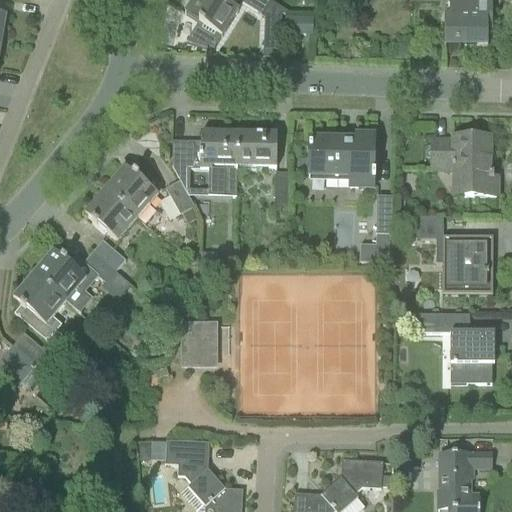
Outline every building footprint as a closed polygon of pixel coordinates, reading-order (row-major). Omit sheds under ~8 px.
[(194,0),(184,17),(198,26),(186,45),(185,45),(185,46),(186,46),(205,52),(206,51),(205,51),(206,48),(213,52),(213,51),(220,39),(220,40),(237,12),(230,8),(224,5),(217,0),(194,0)] [(269,4),(263,0),(235,0),(235,1),(260,17),(269,4)] [(447,0),(447,5),(448,5),(448,18),(443,19),(443,48),(444,48),(444,45),(476,45),(476,48),(486,48),(486,31),(491,31),(491,18),(486,18),(486,17),(477,15),(477,6),(491,6),(490,0),(447,0)] [(284,37),(311,38),(311,22),(285,21),(284,37)] [(264,43),(263,61),(279,61),(280,43),(264,43)] [(237,171),(238,140),(217,139),(217,137),(199,137),(199,149),(187,149),(187,145),(171,145),(170,170),(179,183),(188,200),(189,173),(207,173),(207,200),(235,201),(235,171),(237,171)] [(238,140),(237,171),(275,171),(276,138),(251,138),(251,140),(238,140)] [(372,191),(373,140),(354,140),(354,146),(308,145),(308,179),(349,180),(349,190),(372,191)] [(454,200),(463,200),(495,200),(495,182),(493,182),(493,179),(488,179),(488,142),(452,142),(452,145),(431,145),(431,173),(454,173),(454,200)] [(161,194),(155,184),(143,173),(137,180),(133,176),(132,177),(124,170),(111,185),(113,187),(106,196),(137,223),(161,194)] [(273,176),(274,211),(287,211),(286,176),(273,176)] [(188,200),(179,183),(165,192),(180,217),(181,217),(187,227),(195,222),(189,212),(194,209),(188,200)] [(137,223),(106,196),(98,205),(96,203),(83,218),(92,225),(91,226),(95,230),(97,229),(117,246),(137,223)] [(374,249),(374,257),(385,257),(388,257),(389,239),(391,239),(391,201),(390,201),(375,201),(375,239),(374,249)] [(442,220),(414,220),(414,243),(434,243),(434,264),(428,264),(428,267),(442,267),(441,298),(491,298),(491,278),(488,278),(488,274),(485,274),(485,257),(491,257),(491,242),(442,241),(442,220)] [(101,245),(91,256),(114,276),(124,264),(101,245)] [(42,271),(34,280),(60,302),(60,303),(64,306),(65,306),(77,316),(78,315),(80,313),(89,302),(81,296),(89,287),(95,280),(82,268),(82,267),(71,258),(66,264),(61,260),(60,262),(60,261),(52,254),(40,269),(42,271)] [(82,267),(82,268),(95,280),(97,281),(104,287),(114,276),(91,256),(83,266),(82,267)] [(218,256),(200,256),(199,266),(218,267),(218,256)] [(24,287),(12,302),(20,309),(19,310),(22,312),(16,320),(46,345),(60,329),(52,321),(54,319),(53,319),(49,315),(60,303),(60,302),(34,280),(27,289),(24,287)] [(394,319),(394,333),(409,333),(409,319),(394,319)] [(417,319),(417,337),(441,337),(449,337),(449,365),(449,388),(491,388),(491,368),(493,368),(493,336),(468,336),(468,319),(441,319),(417,319)] [(199,370),(199,330),(183,329),(183,370),(199,370)] [(13,349),(35,368),(45,357),(23,337),(13,349)] [(35,368),(13,349),(0,363),(0,376),(16,391),(19,387),(27,394),(37,382),(30,375),(35,368)] [(151,446),(150,465),(165,465),(165,469),(177,469),(176,480),(184,481),(190,488),(187,491),(202,509),(198,511),(240,511),(241,494),(224,493),(206,473),(208,447),(178,445),(166,445),(166,446),(151,446)] [(395,446),(395,461),(411,461),(411,446),(395,446)] [(150,448),(138,448),(138,465),(150,465),(150,448)] [(468,500),(468,498),(468,483),(470,483),(470,472),(491,472),(491,457),(439,457),(439,511),(478,511),(478,500),(468,500)] [(381,480),(382,467),(341,464),(339,482),(320,499),(293,498),(292,511),(345,511),(357,502),(354,498),(361,492),(380,493),(380,490),(381,480)] [(381,480),(380,490),(388,491),(388,480),(381,480)]
